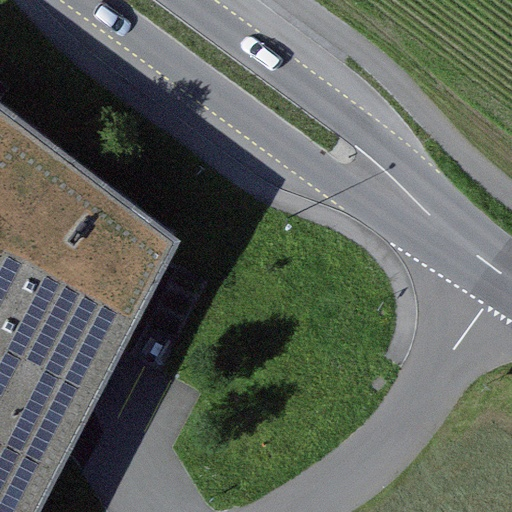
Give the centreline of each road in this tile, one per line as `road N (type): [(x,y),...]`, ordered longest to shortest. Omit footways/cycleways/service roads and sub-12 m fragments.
road 1 (tertiary): [(82,0),(334,180),(392,197)]
road 2 (residential): [(495,274),(396,431),(288,511)]
road 3 (tertiary): [(392,197),(362,134),(184,0)]
road 4 (tertiary): [(495,274),(392,197)]
